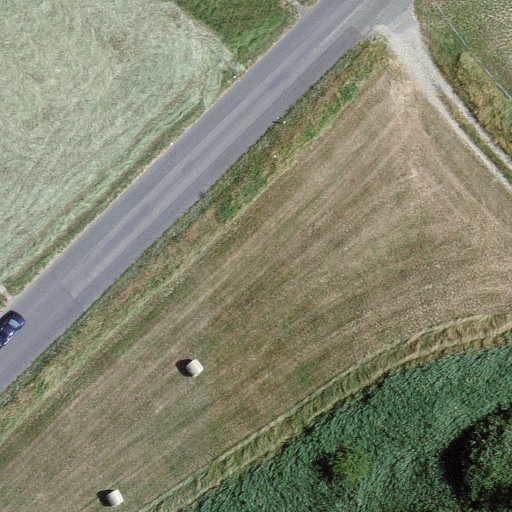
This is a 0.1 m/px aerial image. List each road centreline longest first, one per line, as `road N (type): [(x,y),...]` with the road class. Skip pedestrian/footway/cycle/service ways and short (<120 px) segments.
road 1 (tertiary): [(357,0),(0,357)]
road 2 (track): [(383,0),(453,111),(511,168)]
